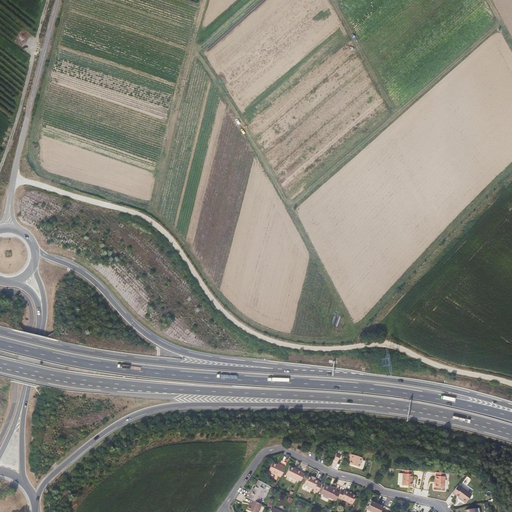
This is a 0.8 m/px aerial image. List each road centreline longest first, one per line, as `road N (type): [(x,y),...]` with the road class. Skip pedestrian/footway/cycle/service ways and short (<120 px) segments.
road 1 (track): [(13,180),(148,220),(216,305),(263,338),(317,348),(389,343),(436,365),(511,383)]
road 2 (trunk): [(511,417),(411,393),(159,373),(0,343)]
road 3 (trunk): [(0,365),(65,380),(338,396),(387,406)]
road 4 (trunk): [(34,502),(59,468),(136,413),(208,402),(387,406)]
road 5 (trunk): [(274,368),(196,356),(155,340),(87,276),(31,239)]
road 6 (motorway): [(274,368),(158,362),(0,332)]
road 7 (trunk): [(511,407),(411,382),(274,368)]
road 8 (track): [(350,346),(511,174)]
road 9 (track): [(203,0),(148,220)]
road 10 (residential): [(10,200),(57,0)]
road 11 (residential): [(441,511),(434,502),(378,490),(278,447)]
road 12 (unknown): [(25,233),(103,229),(131,241),(161,278)]
road 13 (trunk): [(387,406),(511,431)]
